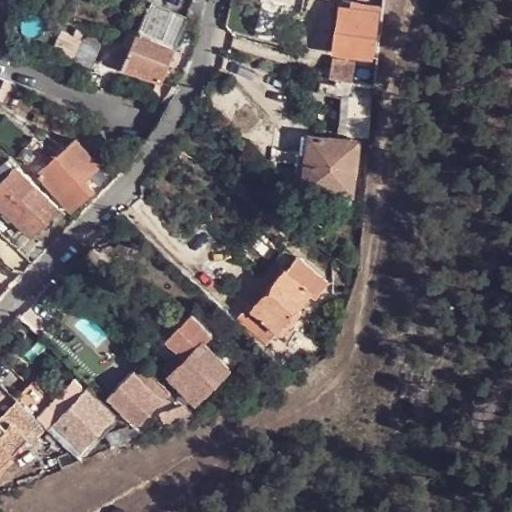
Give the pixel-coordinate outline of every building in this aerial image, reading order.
[(152,4),(141,29),(177,45),(188,19),(152,4)] [(342,6),(336,50),(358,54),(376,57),(382,12),(376,12),(342,6)] [(87,34),(102,41),(104,36),(89,29),(87,34)] [(163,81),(177,45),(141,29),(132,47),(123,68),(163,81)] [(93,64),(102,41),(87,34),(84,33),(74,56),(93,64)] [(103,59),(123,68),(132,47),(112,38),(103,59)] [(358,54),(336,50),(335,58),(332,76),(339,78),(355,81),(358,54)] [(123,68),(103,59),(101,62),(120,71),(123,68)] [(322,89),(337,93),(339,78),(332,76),(325,74),(322,89)] [(373,134),(377,86),(355,81),(339,78),(337,93),(337,94),(353,94),(350,133),(373,134)] [(362,139),(313,132),(311,151),(307,186),(356,192),(362,139)] [(85,148),(92,156),(103,145),(104,144),(98,136),(85,148)] [(56,193),(71,208),(93,189),(85,179),(100,165),(92,156),(85,148),(81,144),(64,160),(77,174),(56,193)] [(115,158),(103,145),(92,156),(100,165),(104,169),(115,158)] [(295,195),(307,186),(311,151),(305,150),(301,150),(299,160),(295,195)] [(36,184),(51,198),(56,193),(77,174),(64,160),(36,184)] [(0,183),(15,168),(9,162),(0,170),(0,183)] [(0,202),(31,233),(58,206),(51,198),(36,184),(18,166),(15,168),(0,183),(0,202)] [(307,186),(295,195),(355,202),(356,192),(307,186)] [(81,297),(104,277),(86,257),(63,277),(81,297)] [(287,272),(240,323),(255,337),(268,350),(281,335),(277,332),(311,293),(318,299),(332,284),(302,257),(288,272),(287,272)] [(325,323),(337,327),(349,293),(335,292),(325,323)] [(180,351),(168,363),(200,395),(228,366),(206,344),(217,333),(194,311),(168,339),(180,351)] [(140,366),(134,371),(163,398),(169,393),(140,366)] [(137,421),(163,398),(134,371),(132,370),(108,393),(137,421)] [(49,427),(86,389),(75,379),(53,402),(38,417),(45,423),(49,427)] [(38,417),(53,402),(33,383),(19,399),(38,417)] [(49,427),(77,453),(114,415),(86,389),(49,427)] [(19,399),(8,410),(12,415),(33,435),(45,423),(38,417),(19,399)] [(191,414),(181,405),(169,411),(173,421),(191,414)] [(8,410),(2,415),(8,420),(12,415),(8,410)] [(8,420),(2,415),(0,416),(0,467),(33,435),(12,415),(8,420)] [(142,433),(159,427),(156,420),(149,423),(149,424),(137,429),(142,433)] [(45,423),(33,435),(37,439),(49,427),(45,423)] [(114,445),(129,440),(123,426),(109,432),(114,445)]
